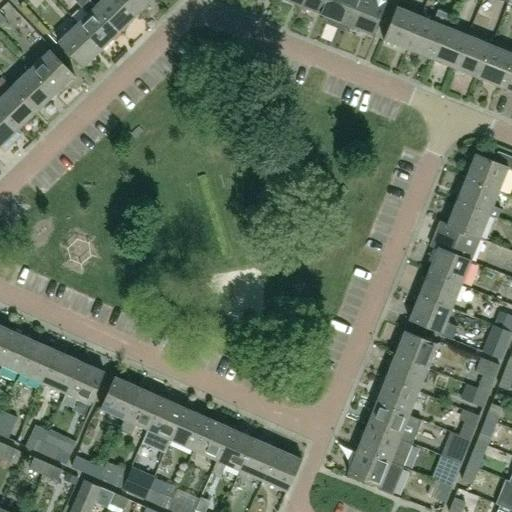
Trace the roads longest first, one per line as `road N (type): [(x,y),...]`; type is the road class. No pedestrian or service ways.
road 1 (unclassified): [(0,196),(170,22),(208,7),(454,113)]
road 2 (unclassified): [(321,430),(0,291)]
road 3 (unclassified): [(321,430),(454,113)]
